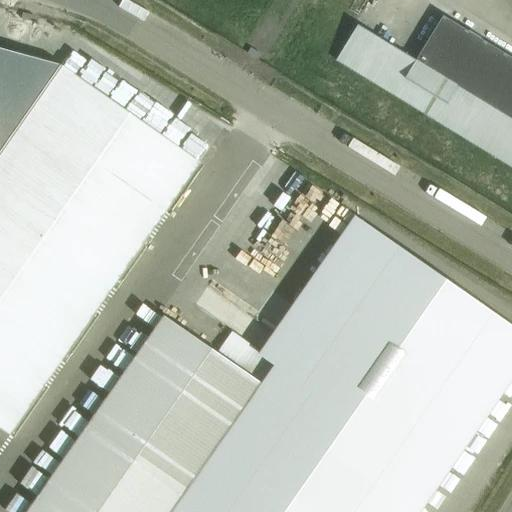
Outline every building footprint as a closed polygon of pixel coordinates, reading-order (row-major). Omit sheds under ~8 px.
[(511,57),(445,16),(417,62),(358,26),(337,61),(511,167),(511,57)] [(0,156),(62,67),(0,51),(0,156)] [(0,430),(11,438),(202,165),(62,67),(0,156),(0,430)] [(204,463),(169,511),(391,511),(511,338),(511,326),(368,226),(259,383),(204,463)] [(317,284),(329,265),(275,233),(265,251),(256,245),(250,256),(245,253),(238,266),(302,305),(316,283),(317,284)] [(42,492),(27,511),(169,511),(204,463),(259,383),(164,317),(42,492)]
